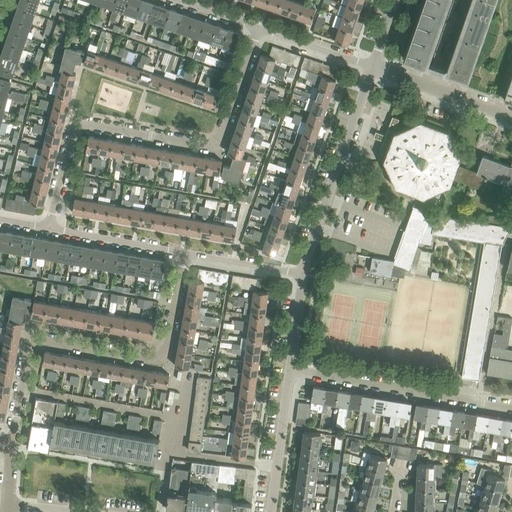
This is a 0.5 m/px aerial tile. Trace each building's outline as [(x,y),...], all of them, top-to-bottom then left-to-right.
[(30,0),(19,0),(17,8),(34,14),(38,2),(30,0)] [(116,0),(113,8),(110,19),(115,20),(119,10),(125,12),(128,0),(116,0)] [(128,0),(125,12),(123,18),(134,22),(136,16),(141,0),(128,0)] [(147,1),(144,0),(141,0),(136,16),(148,20),(150,21),(156,4),(153,3),(147,1)] [(268,0),(266,7),(277,10),(280,0),(268,0)] [(293,1),(289,0),(280,0),(277,10),(288,14),(293,1)] [(341,0),(340,3),(346,5),(360,10),(362,0),(341,0)] [(424,0),(405,58),(430,66),(430,65),(426,64),(448,0),(470,0),(445,71),(442,69),(441,70),(467,79),(494,0),(424,0)] [(288,14),(299,18),(304,5),(293,1),(288,14)] [(150,21),(164,25),(170,9),(165,7),(165,8),(159,5),(156,4),(150,21)] [(304,4),(304,5),(299,18),(311,22),(315,8),(304,4)] [(342,17),(356,21),(360,10),(346,5),(342,17)] [(62,7),(60,11),(72,15),(74,11),(62,7)] [(17,8),(13,20),(30,26),(34,14),(17,8)] [(170,9),(164,25),(176,29),(182,13),(177,11),(176,12),(170,9)] [(182,13),(176,29),(187,33),(193,17),(188,15),(182,13)] [(336,15),(332,26),(338,28),(352,33),(356,21),(342,17),(336,15)] [(194,17),(193,17),(187,33),(199,37),(205,21),(200,19),(193,17),(194,17)] [(26,37),(30,26),(13,20),(9,31),(26,37)] [(199,37),(197,44),(208,48),(211,41),(216,25),(211,23),(205,21),(199,37)] [(217,25),(216,25),(211,41),(222,45),(228,29),(223,27),(216,25),(217,25)] [(334,40),(348,45),(352,33),(338,28),(334,40)] [(228,29),(222,45),(221,50),(232,54),(236,43),(237,43),(238,40),(237,39),(240,33),(234,31),(228,29)] [(9,31),(5,43),(22,49),(24,42),(28,44),(30,38),(26,37),(9,31)] [(109,38),(104,37),(103,41),(100,48),(105,50),(109,38)] [(87,50),(83,62),(94,66),(98,54),(100,48),(103,41),(98,40),(96,46),(94,53),(87,50)] [(5,43),(1,54),(18,60),(22,49),(5,43)] [(272,45),(269,57),(274,59),(278,47),(272,45)] [(59,70),(62,70),(72,73),(75,61),(80,63),(81,61),(83,51),(65,46),(59,70)] [(274,59),(275,59),(280,61),(283,49),(278,47),(274,59)] [(285,63),(289,51),(283,49),(280,61),(285,63)] [(295,53),(289,51),(285,63),(291,65),(295,53)] [(36,53),(32,65),(37,67),(41,55),(36,53)] [(295,53),(291,65),(297,66),(301,55),(295,53)] [(0,59),(1,60),(0,63),(0,72),(12,76),(15,65),(17,65),(18,60),(1,54),(0,57),(0,59)] [(94,66),(105,70),(109,58),(98,54),(94,66)] [(204,60),(204,61),(216,65),(218,57),(207,54),(204,60)] [(275,59),(274,59),(269,57),(261,54),(257,65),(271,70),(275,59)] [(138,81),(142,69),(144,63),(146,56),(142,55),(139,62),(138,61),(136,67),(131,65),(127,77),(138,81)] [(311,59),(304,56),(301,68),(307,70),(311,59)] [(218,57),(216,65),(227,69),(230,61),(218,57)] [(105,70),(116,73),(120,62),(109,58),(105,70)] [(307,70),(308,70),(313,72),(317,61),(311,59),(307,70)] [(317,61),(313,72),(318,74),(322,63),(317,61)] [(127,77),(131,65),(120,62),(116,73),(127,77)] [(322,63),(318,74),(325,76),(328,65),(322,63)] [(267,81),(271,70),(257,65),(253,76),(267,81)] [(328,65),(325,76),(330,78),(334,67),(328,65)] [(334,67),(330,78),(335,79),(338,68),(334,67)] [(138,81),(149,85),(153,73),(142,69),(138,81)] [(76,74),(72,73),(62,70),(59,82),(72,86),(76,74)] [(215,70),(213,76),(218,78),(220,76),(222,72),(215,70)] [(308,70),(305,77),(306,78),(312,79),(310,84),(312,85),(331,92),(335,80),(335,79),(330,78),(325,76),(318,74),(313,72),(308,70)] [(39,72),(38,77),(45,79),(53,81),(54,76),(39,72)] [(163,77),(153,73),(149,85),(159,88),(163,77)] [(264,92),(267,81),(253,76),(250,87),(264,92)] [(0,95),(5,96),(8,97),(23,101),(25,92),(11,89),(10,93),(9,92),(7,92),(10,80),(0,77),(0,95)] [(174,80),(163,77),(159,88),(170,92),(174,80)] [(56,94),(64,96),(70,98),(72,86),(59,82),(53,81),(45,79),(44,84),(58,87),(56,94)] [(170,92),(181,96),(185,84),(174,80),(170,92)] [(181,96),(183,96),(192,100),(193,96),(196,88),(185,84),(181,96)] [(311,93),(309,97),(327,103),(331,92),(312,85),(310,92),(311,93)] [(250,87),(247,96),(246,98),(260,103),(262,96),(264,92),(250,87)] [(293,92),(301,94),(309,97),(311,93),(310,92),(294,87),(293,92)] [(196,88),(193,96),(192,100),(203,103),(207,92),(196,88)] [(511,89),(507,88),(508,88),(504,98),(503,98),(503,99),(511,102),(511,89)] [(207,92),(203,103),(214,107),(218,95),(207,92)] [(56,94),(55,96),(54,102),(40,98),(39,103),(46,105),(53,106),(67,110),(70,98),(64,96),(56,94)] [(310,110),(323,115),(327,103),(309,97),(301,94),(300,98),(307,101),(304,108),(310,110)] [(260,103),(246,98),(242,109),(256,114),(260,103)] [(53,106),(50,118),(64,122),(67,110),(53,106)] [(256,114),(242,109),(238,120),(252,125),(256,114)] [(323,115),(310,110),(306,122),(319,126),(323,115)] [(278,121),(270,119),(262,116),(260,120),(276,126),(278,121)] [(399,193),(408,197),(416,200),(418,196),(423,198),(450,186),(453,179),(452,178),(460,157),(448,130),(443,128),(444,124),(427,117),(425,122),(420,120),(398,130),(397,126),(399,118),(392,116),(385,135),(380,133),(378,139),(383,140),(378,153),(385,156),(383,160),(395,187),(400,189),(399,193)] [(64,122),(50,118),(47,130),(61,133),(64,122)] [(252,125),(238,120),(235,131),(249,136),(252,125)] [(319,126),(306,122),(302,133),(315,138),(319,126)] [(47,130),(40,128),(33,126),(32,131),(46,135),(44,142),(58,145),(61,133),(47,130)] [(231,142),(245,146),(249,136),(235,131),(231,142)] [(298,132),(294,144),(298,145),(311,150),(315,138),(302,133),(298,132)] [(98,152),(101,138),(88,136),(86,150),(92,151),(91,157),(93,158),(97,158),(98,152)] [(110,154),(113,140),(101,138),(98,152),(110,154)] [(122,156),(125,142),(113,140),(110,154),(122,156)] [(58,145),(44,142),(43,149),(29,145),(27,150),(55,157),(58,145)] [(134,159),(137,145),(125,142),(122,156),(134,159)] [(245,146),(231,142),(227,153),(233,155),(241,158),(245,146)] [(146,161),(149,147),(137,145),(134,159),(146,161)] [(311,150),(298,145),(294,157),(307,161),(311,150)] [(158,163),(161,149),(149,147),(146,161),(158,163)] [(171,165),(173,151),(161,149),(158,163),(171,165)] [(27,150),(26,155),(33,157),(31,164),(39,166),(52,169),(55,157),(27,150)] [(183,167),(185,153),(173,151),(171,165),(183,167)] [(185,153),(183,167),(190,169),(189,175),(194,176),(195,170),(197,156),(185,153)] [(218,180),(218,181),(225,183),(227,178),(238,182),(246,159),(241,158),(233,155),(229,166),(224,164),(223,164),(221,164),(218,180)] [(460,157),(452,178),(453,179),(477,188),(484,178),(486,179),(487,176),(505,183),(499,196),(511,199),(511,161),(511,165),(509,164),(493,158),(482,155),(476,171),(458,164),(460,157)] [(207,172),(209,158),(197,156),(195,170),(207,172)] [(307,161),(294,157),(290,168),(303,173),(307,161)] [(209,158),(207,172),(214,173),(213,179),(218,180),(221,164),(222,160),(209,158)] [(23,169),(22,174),(28,176),(36,178),(49,181),(52,169),(39,166),(37,173),(23,169)] [(283,171),(288,173),(286,180),(299,184),(303,173),(290,168),(286,167),(285,167),(283,171)] [(46,193),(49,181),(36,178),(33,190),(46,193)] [(278,186),(276,190),(278,190),(295,196),(299,184),(286,180),(280,178),(278,186)] [(72,212),(83,214),(89,186),(84,185),(83,192),(82,192),(81,198),(74,197),(72,212)] [(86,199),(83,214),(95,216),(98,201),(91,200),(92,194),(93,187),(89,186),(86,199)] [(98,201),(95,216),(107,218),(109,203),(110,198),(112,190),(107,189),(105,196),(99,195),(98,201)] [(30,202),(31,202),(36,204),(43,205),(46,193),(33,190),(30,202)] [(277,195),(274,202),(278,203),(291,208),(295,196),(278,190),(277,195)] [(121,205),(118,220),(130,222),(132,207),(133,203),(135,194),(130,194),(130,193),(129,200),(122,199),(121,205)] [(242,193),(239,200),(245,201),(250,203),(252,196),(248,194),(248,195),(242,193)] [(155,212),(153,226),(164,228),(167,214),(168,207),(161,206),(163,199),(158,198),(156,206),(155,212)] [(11,210),(17,211),(19,200),(15,199),(14,200),(12,199),(11,210)] [(23,201),(19,200),(17,211),(23,212),(25,201),(23,201)] [(23,212),(29,214),(31,202),(30,202),(25,201),(23,212)] [(121,205),(109,203),(107,218),(118,220),(121,205)] [(291,208),(278,203),(274,215),(287,219),(291,208)] [(412,205),(412,206),(413,206),(405,230),(404,233),(394,260),(393,263),(406,268),(409,269),(419,241),(421,242),(430,243),(432,233),(433,229),(435,214),(429,213),(429,212),(413,206),(412,205)] [(130,222),(141,224),(144,210),(132,207),(130,222)] [(201,220),(199,234),(210,236),(213,222),(206,221),(207,215),(209,208),(204,207),(202,214),(201,220)] [(155,212),(144,210),(141,224),(152,226),(155,212)] [(213,222),(210,236),(222,238),(227,211),(222,210),(221,217),(220,223),(213,222)] [(227,211),(222,238),(234,241),(236,226),(237,220),(230,219),(232,212),(227,211)] [(164,228),(176,230),(178,216),(167,214),(164,228)] [(435,214),(433,229),(432,233),(484,241),(477,285),(462,375),(461,377),(472,379),(478,380),(479,380),(494,289),(503,235),(506,235),(508,230),(504,229),(504,226),(487,223),(435,214)] [(505,226),(506,225),(504,225),(505,217),(490,214),(488,222),(487,222),(487,223),(504,226),(504,225),(505,226)] [(287,219),(274,215),(270,226),(283,231),(287,219)] [(178,216),(176,230),(187,232),(190,218),(178,216)] [(187,232),(199,234),(201,220),(190,218),(187,232)] [(283,231),(270,226),(266,238),(279,243),(283,231)] [(0,233),(0,248),(9,250),(12,233),(6,232),(1,231),(0,233)] [(9,250),(8,255),(14,256),(14,252),(20,253),(24,235),(18,234),(12,233),(9,250)] [(24,235),(20,253),(32,255),(35,237),(30,236),(24,235)] [(36,237),(35,237),(32,255),(44,257),(47,239),(42,238),(36,237)] [(262,250),(275,254),(279,243),(266,238),(262,250)] [(48,240),(47,239),(44,257),(56,259),(59,242),(54,241),(54,240),(48,239),(48,240)] [(60,242),(59,242),(56,259),(68,261),(71,244),(66,243),(66,242),(60,241),(60,242)] [(72,244),(71,244),(68,261),(80,263),(83,247),(78,246),(78,245),(72,243),(72,244)] [(88,248),(83,247),(80,263),(92,265),(95,248),(94,248),(94,247),(88,246),(88,248)] [(100,249),(95,248),(92,265),(104,267),(107,250),(106,250),(100,249)] [(429,275),(434,251),(421,249),(417,272),(429,275)] [(112,251),(107,250),(104,267),(115,269),(118,252),(112,251)] [(124,253),(118,252),(115,269),(127,271),(130,254),(124,253)] [(136,255),(130,254),(127,271),(139,273),(142,257),(142,256),(136,255)] [(372,256),(372,257),(369,271),(404,277),(404,275),(406,268),(393,263),(394,260),(388,259),(386,259),(374,257),(372,256)] [(139,273),(138,278),(145,279),(145,277),(150,278),(151,276),(154,259),(154,258),(148,257),(148,258),(142,257),(139,273)] [(160,260),(154,259),(151,276),(163,278),(164,271),(165,271),(165,267),(166,260),(160,259),(160,260)] [(362,274),(363,267),(356,266),(355,273),(362,274)] [(203,281),(204,281),(208,282),(211,270),(205,269),(203,281)] [(208,282),(214,283),(216,271),(211,270),(208,282)] [(222,272),(216,271),(214,283),(220,284),(222,272)] [(229,273),(222,272),(220,284),(226,285),(229,273)] [(231,286),(238,287),(240,275),(233,274),(231,286)] [(238,287),(244,288),(246,276),(240,275),(238,287)] [(250,289),(254,290),(256,290),(258,278),(252,277),(250,289)] [(188,291),(202,294),(208,295),(216,297),(217,292),(203,289),(204,281),(203,281),(197,280),(190,279),(188,291)] [(56,291),(63,292),(64,285),(57,283),(56,291)] [(83,296),(90,297),(91,289),(84,288),(83,296)] [(98,291),(91,289),(90,297),(96,298),(98,291)] [(266,304),(268,292),(260,291),(256,290),(254,290),(253,298),(238,296),(238,300),(266,304)] [(199,306),(202,294),(188,291),(186,304),(199,306)] [(110,301),(116,302),(118,294),(111,293),(110,301)] [(125,296),(118,294),(116,302),(123,303),(125,296)] [(28,312),(29,312),(31,299),(12,296),(8,319),(6,319),(22,322),(24,311),(28,311),(28,312)] [(31,316),(44,318),(47,302),(34,300),(31,316)] [(266,304),(238,300),(234,300),(233,304),(245,306),(245,307),(252,308),(251,314),(265,316),(266,304)] [(44,318),(57,321),(60,305),(47,302),(44,318)] [(197,319),(199,306),(186,304),(183,316),(197,319)] [(57,321),(71,323),(74,307),(60,305),(57,321)] [(71,323),(84,326),(87,310),(74,307),(71,323)] [(84,326),(98,328),(101,312),(87,310),(84,326)] [(98,328),(111,330),(114,315),(101,312),(98,328)] [(263,328),(265,316),(251,314),(249,326),(263,328)] [(111,330),(125,333),(128,317),(114,315),(111,330)] [(183,316),(181,329),(195,331),(197,319),(183,316)] [(125,333),(138,335),(141,319),(128,317),(125,333)] [(487,373),(511,377),(511,354),(506,354),(507,348),(503,348),(503,346),(507,347),(511,319),(511,317),(506,317),(505,322),(502,334),(494,333),(492,343),(493,343),(493,347),(492,346),(492,345),(491,345),(487,373)] [(19,335),(22,322),(6,319),(4,332),(19,335)] [(155,322),(141,319),(138,335),(152,338),(155,322)] [(261,339),(263,328),(249,326),(248,338),(261,339)] [(193,343),(195,331),(181,329),(179,341),(193,343)] [(17,347),(19,335),(4,332),(2,344),(17,347)] [(240,344),(240,349),(260,351),(261,339),(248,338),(241,337),(240,344)] [(179,341),(177,353),(191,356),(193,343),(179,341)] [(0,355),(0,356),(1,357),(15,359),(17,347),(2,344),(0,355)] [(227,347),(226,351),(231,351),(231,352),(245,354),(244,361),(258,363),(260,351),(240,349),(231,347),(227,347)] [(44,351),(42,364),(53,366),(55,353),(44,351)] [(55,353),(53,366),(65,368),(67,356),(55,353)] [(177,353),(175,365),(188,368),(191,356),(177,353)] [(15,359),(1,357),(0,356),(0,368),(13,371),(15,359)] [(65,368),(76,370),(78,358),(67,356),(65,368)] [(90,360),(78,358),(76,370),(87,372),(90,360)] [(101,362),(90,360),(87,372),(99,374),(101,362)] [(244,361),(243,373),(257,375),(258,363),(244,361)] [(112,364),(101,362),(99,374),(110,376),(112,364)] [(112,364),(110,376),(121,378),(124,366),(112,364)] [(120,384),(119,392),(124,393),(125,385),(132,386),(133,380),(135,368),(124,366),(121,378),(120,384)] [(0,381),(11,383),(13,371),(0,368),(0,381)] [(133,380),(144,382),(146,370),(135,368),(133,380)] [(146,370),(144,382),(156,384),(158,372),(146,370)] [(228,371),(228,376),(236,377),(235,384),(241,385),(255,387),(257,375),(243,373),(237,372),(228,371)] [(156,384),(167,386),(169,374),(158,372),(156,384)] [(198,376),(197,382),(210,384),(210,378),(198,376)] [(0,393),(9,395),(11,383),(0,381),(0,393)] [(241,385),(239,397),(253,399),(255,387),(241,385)] [(310,403),(310,408),(317,409),(316,411),(322,412),(326,388),(313,386),(312,396),(310,403)] [(327,403),(336,405),(338,390),(326,388),(322,412),(327,413),(328,405),(327,405),(327,403)] [(338,390),(336,405),(340,405),(336,426),(345,427),(346,416),(350,392),(338,390)] [(351,407),(360,409),(362,394),(350,392),(346,416),(351,417),(352,409),(351,409),(351,407)] [(0,406),(6,408),(9,395),(0,393),(0,406)] [(362,394),(360,409),(369,410),(369,412),(368,412),(364,436),(368,437),(370,427),(375,396),(362,394)] [(375,396),(370,427),(375,427),(377,414),(376,413),(376,411),(385,413),(387,398),(375,396)] [(252,410),(253,399),(239,397),(238,408),(252,410)] [(50,443),(54,421),(56,415),(58,401),(36,398),(31,424),(28,440),(27,447),(30,447),(42,450),(49,451),(50,443)] [(387,398),(385,413),(391,414),(390,425),(395,426),(395,424),(399,401),(387,398)] [(56,415),(63,416),(66,403),(58,401),(56,415)] [(399,401),(395,424),(400,425),(401,416),(408,417),(411,403),(399,401)] [(298,402),(297,409),(309,411),(310,408),(310,403),(298,402)] [(421,429),(425,430),(429,406),(416,403),(413,417),(423,419),(423,421),(422,421),(421,429)] [(86,407),(78,405),(75,418),(84,420),(86,407)] [(431,420),(439,422),(441,408),(429,406),(425,430),(429,430),(430,423),(431,420)] [(84,420),(92,421),(95,408),(86,407),(84,420)] [(250,422),(252,410),(238,408),(236,420),(250,422)] [(441,408),(439,422),(445,423),(443,434),(449,435),(449,433),(453,410),(441,408)] [(297,409),(296,416),(308,418),(309,411),(297,409)] [(110,411),(103,410),(101,423),(107,424),(110,411)] [(455,425),(463,426),(465,412),(453,410),(449,433),(453,434),(455,427),(455,425)] [(107,424),(114,425),(116,412),(110,411),(107,424)] [(465,412),(463,426),(472,427),(471,429),(470,429),(468,439),(468,440),(473,441),(473,438),(477,414),(465,412)] [(135,415),(129,414),(126,427),(133,429),(135,415)] [(477,414),(473,438),(479,439),(481,429),(487,430),(489,416),(477,414)] [(133,429),(139,430),(142,417),(135,415),(133,429)] [(307,425),(308,418),(296,416),(295,424),(307,425)] [(489,416),(487,430),(496,431),(496,434),(494,433),(493,441),(497,442),(501,418),(489,416)] [(502,432),(511,434),(511,428),(511,419),(501,418),(497,442),(502,442),(503,435),(502,435),(502,432)] [(162,420),(154,419),(152,432),(160,433),(162,420)] [(249,434),(250,422),(236,420),(234,432),(249,434)] [(144,437),(54,421),(50,443),(155,462),(159,439),(144,437)] [(219,438),(219,442),(227,443),(233,444),(247,446),(249,434),(234,432),(229,431),(228,439),(219,438)] [(304,431),(303,443),(319,445),(321,445),(322,439),(319,438),(320,433),(304,431)] [(425,440),(424,446),(434,448),(435,442),(425,440)] [(188,450),(200,451),(201,443),(189,441),(188,450)] [(303,443),(301,455),(319,458),(320,451),(318,451),(319,445),(303,443)] [(450,444),(449,451),(459,452),(460,446),(460,444),(450,443),(450,444)] [(245,458),(247,446),(233,444),(231,456),(245,458)] [(391,456),(398,457),(400,445),(393,444),(392,451),(391,456)] [(403,458),(409,459),(412,447),(406,446),(403,458)] [(471,448),(460,446),(459,452),(470,454),(471,448)] [(367,465),(369,466),(383,470),(387,458),(372,454),(371,459),(369,459),(367,465)] [(301,455),(299,468),(315,470),(317,470),(318,464),(322,465),(323,458),(319,458),(301,455)] [(220,465),(191,461),(190,469),(191,469),(186,511),(196,511),(213,511),(216,497),(218,481),(220,465)] [(418,463),(417,475),(434,476),(436,476),(437,469),(434,469),(435,464),(435,461),(426,461),(426,463),(418,463)] [(482,466),(477,482),(487,485),(501,490),(503,482),(505,478),(504,478),(505,475),(509,476),(511,464),(506,463),(503,471),(504,472),(503,475),(502,474),(501,477),(490,473),(491,470),(482,466)] [(236,466),(220,465),(218,481),(234,483),(236,466)] [(231,500),(229,511),(250,511),(251,504),(255,469),(254,469),(236,466),(234,477),(245,478),(242,502),(231,500)] [(380,482),(383,470),(369,466),(368,471),(366,470),(363,477),(366,478),(380,482)] [(171,467),(166,508),(186,511),(191,469),(190,469),(171,467)] [(299,468),(298,480),(316,483),(317,476),(314,475),(315,470),(299,468)] [(434,481),(434,476),(417,475),(417,488),(436,489),(436,481),(434,481)] [(362,482),(360,489),(377,494),(380,482),(366,478),(364,483),(362,482)] [(296,492),(314,495),(316,483),(298,480),(296,492)] [(481,496),(483,497),(497,502),(501,490),(487,485),(485,490),(483,490),(481,496)] [(417,488),(416,500),(433,501),(435,501),(436,489),(417,488)] [(360,489),(357,501),(373,506),(377,494),(360,489)] [(296,492),(294,505),(312,507),(316,508),(317,501),(316,501),(317,495),(314,495),(296,492)] [(229,511),(231,499),(216,497),(213,511),(229,511)] [(479,502),(477,508),(488,511),(494,511),(497,502),(483,497),(481,502),(479,502)] [(433,506),(433,501),(416,500),(415,511),(434,511),(435,507),(433,506)] [(357,501),(354,511),(374,511),(375,511),(372,511),(373,506),(357,501)]
